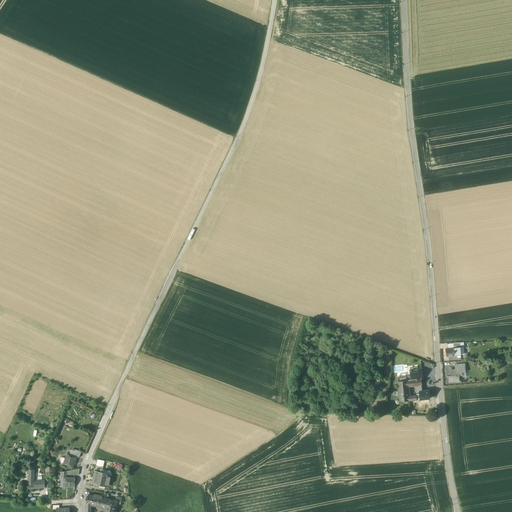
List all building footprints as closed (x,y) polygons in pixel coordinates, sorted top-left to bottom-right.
[(454,348),(446,349),(447,357),(454,356),(454,348)] [(455,370),(450,370),(451,376),(448,376),(448,383),(459,382),(459,376),(462,376),(462,373),(465,372),(465,364),(460,365),(461,370),(455,370)] [(410,376),(411,380),(423,379),(422,369),(410,371),(410,376)] [(411,380),(398,382),(398,388),(408,387),(421,385),(421,379),(411,380)] [(408,387),(398,388),(399,391),(397,392),(398,396),(399,396),(400,402),(409,401),(409,397),(408,387)] [(428,391),(419,392),(419,394),(416,394),(416,396),(417,400),(429,399),(428,391)] [(74,456),(68,453),(63,464),(73,468),(77,457),(74,456)] [(105,474),(96,472),(93,482),(100,483),(100,484),(107,486),(107,482),(108,482),(110,475),(105,474)] [(65,479),(61,479),(61,487),(74,487),(74,479),(65,479)] [(108,499),(102,498),(102,497),(101,497),(95,496),(94,495),(93,496),(88,495),(86,504),(91,505),(106,508),(108,499)] [(115,501),(108,499),(106,508),(104,511),(114,511),(117,503),(117,501),(115,501)]
